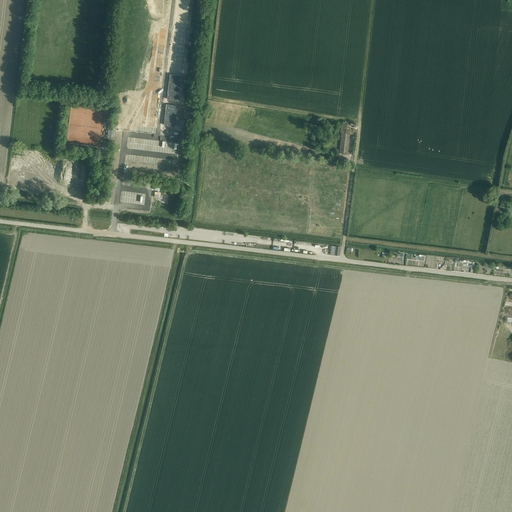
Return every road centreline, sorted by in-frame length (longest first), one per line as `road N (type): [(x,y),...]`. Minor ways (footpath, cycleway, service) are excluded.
road 1 (unclassified): [(511,280),(0,220)]
road 2 (track): [(342,260),(372,0)]
